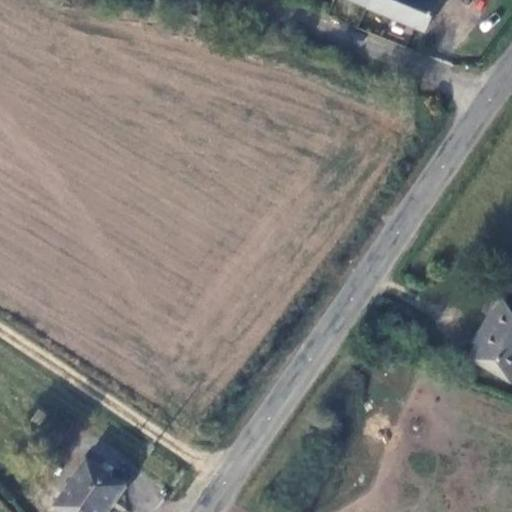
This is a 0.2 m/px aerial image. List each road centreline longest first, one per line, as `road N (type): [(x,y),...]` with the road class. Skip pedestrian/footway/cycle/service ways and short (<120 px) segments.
road 1 (tertiary): [(511,43),(204,511)]
road 2 (track): [(0,341),(227,479)]
road 3 (track): [(486,81),(312,0)]
